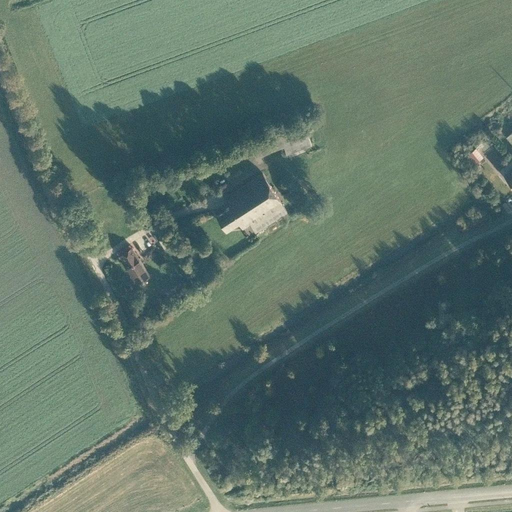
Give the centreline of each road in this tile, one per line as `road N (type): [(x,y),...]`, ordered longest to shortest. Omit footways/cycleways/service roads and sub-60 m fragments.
road 1 (residential): [(217,511),(57,190),(0,56)]
road 2 (residential): [(281,511),(408,500)]
